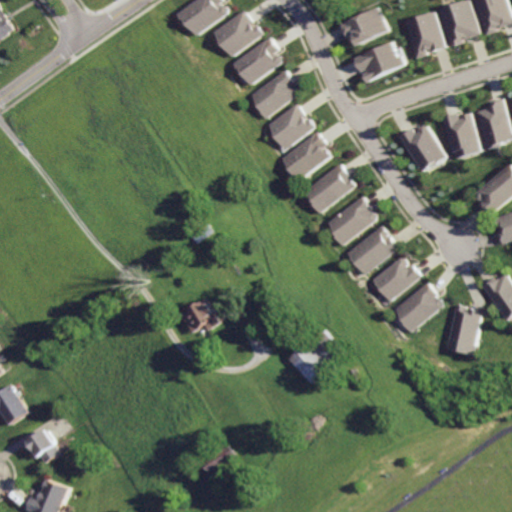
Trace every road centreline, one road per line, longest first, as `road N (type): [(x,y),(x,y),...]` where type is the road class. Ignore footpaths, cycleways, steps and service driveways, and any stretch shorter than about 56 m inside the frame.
road 1 (residential): [(284,0),(417,205),(465,245)]
road 2 (residential): [(139,0),(0,103)]
road 3 (residential): [(511,60),(358,122)]
